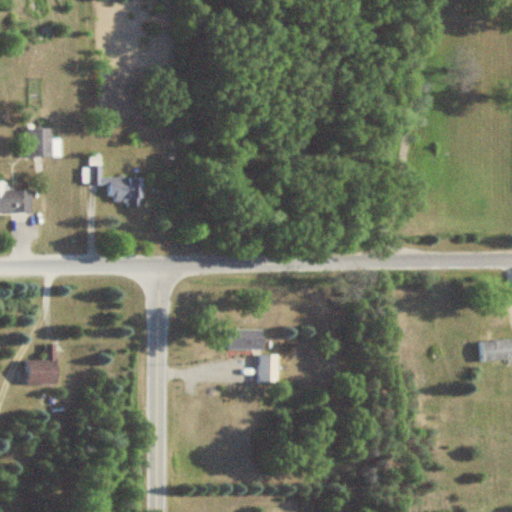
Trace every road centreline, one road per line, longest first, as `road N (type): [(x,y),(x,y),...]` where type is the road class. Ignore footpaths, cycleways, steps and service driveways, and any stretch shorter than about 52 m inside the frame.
road 1 (residential): [(511,261),(0,266)]
road 2 (residential): [(150,511),(159,395),(151,267)]
